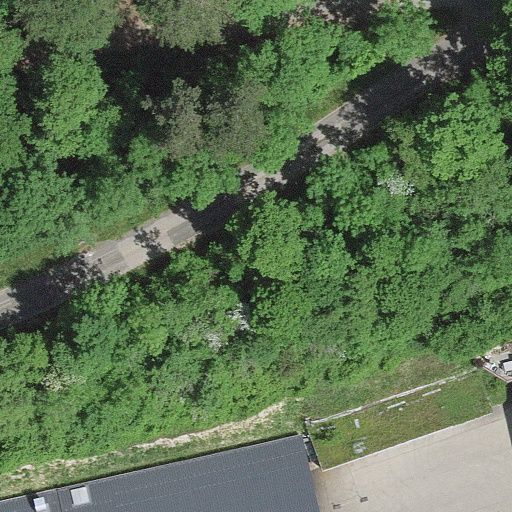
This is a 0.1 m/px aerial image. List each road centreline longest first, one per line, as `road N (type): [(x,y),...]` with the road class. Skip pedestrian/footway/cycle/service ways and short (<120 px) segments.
road 1 (residential): [(0,315),(211,210),(337,131),(511,3)]
road 2 (track): [(403,0),(287,22),(0,55)]
